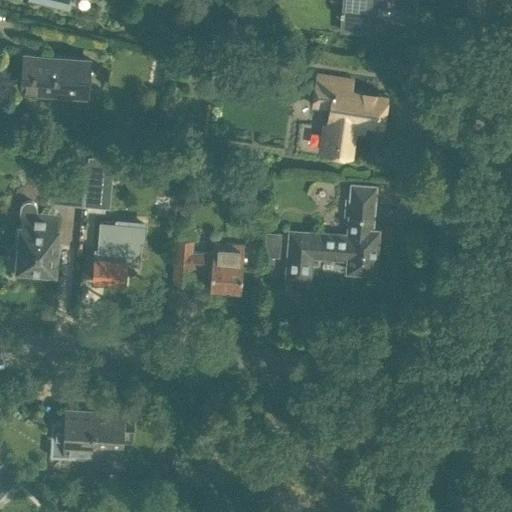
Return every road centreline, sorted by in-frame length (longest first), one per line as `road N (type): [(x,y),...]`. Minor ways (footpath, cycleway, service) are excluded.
road 1 (residential): [(487,377),(61,345),(0,348)]
road 2 (tertiary): [(487,377),(511,53)]
road 3 (tertiary): [(456,511),(476,463),(487,377)]
